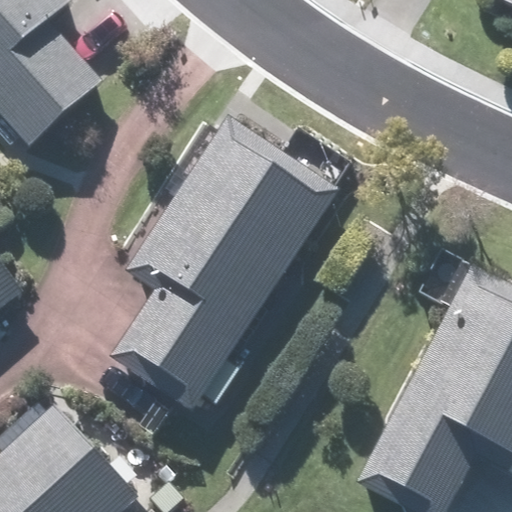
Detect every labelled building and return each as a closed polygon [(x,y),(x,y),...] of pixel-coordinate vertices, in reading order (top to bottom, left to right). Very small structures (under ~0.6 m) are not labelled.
[(80,0),(0,0),(0,101),(36,142),(107,80),(58,24),(83,2),(80,0)] [(117,358),(200,412),(346,191),(237,119),(137,270),(164,288),(117,358)] [(0,249),(0,312),(31,289),(0,249)] [(511,288),(477,270),(360,484),(411,511),(459,511),(488,461),(511,473),(511,288)] [(0,511),(129,511),(144,499),(57,406),(0,459),(0,511)]
